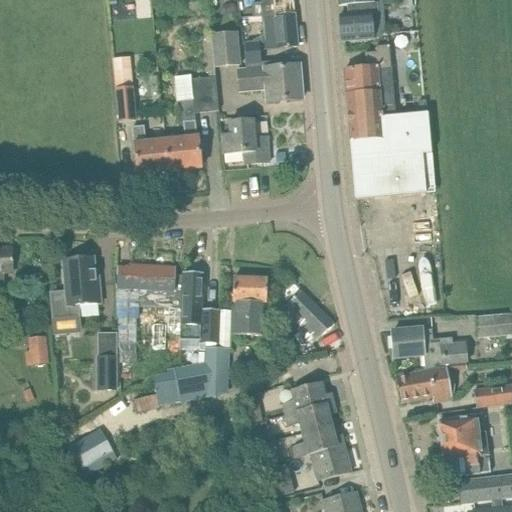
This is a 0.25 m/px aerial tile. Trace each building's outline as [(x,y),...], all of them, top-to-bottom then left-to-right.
[(253,9),(252,5),(252,0),(239,0),(241,10),(253,9)] [(252,5),(253,9),(254,18),(268,17),(295,14),(293,0),(266,0),(267,3),(252,5)] [(377,3),(347,6),(348,16),(339,17),(341,42),(373,39),(371,15),(378,14),(377,3)] [(295,14),(268,17),(272,50),(298,48),(295,14)] [(242,63),(241,43),(240,35),(212,39),(215,71),(243,69),(242,63)] [(252,44),(244,44),(246,64),(251,64),(259,63),(259,51),(258,43),(252,44)] [(365,69),(343,71),(355,200),(373,199),(425,194),(425,191),(434,191),(427,114),(395,117),(389,47),(376,47),(376,53),(364,54),(365,69)] [(116,89),(132,88),(129,60),(113,61),(116,89)] [(296,60),(276,62),(259,63),(251,64),(252,72),(241,73),(243,93),(266,91),(267,102),(302,99),(299,67),(297,67),(296,60)] [(184,138),(165,140),(168,173),(200,170),(194,113),(219,111),(216,80),(178,84),(184,138)] [(119,123),(135,122),(132,88),(116,89),(119,123)] [(224,167),(244,165),(269,163),(268,150),(256,151),(253,122),(228,124),(229,138),(221,138),(224,167)] [(168,173),(165,140),(145,143),(143,126),(132,128),(134,144),(133,144),(136,176),(168,173)] [(0,285),(5,286),(6,285),(2,284),(1,273),(13,272),(11,249),(0,249),(0,285)] [(62,261),(65,293),(51,295),(53,320),(79,318),(78,306),(100,304),(99,285),(95,285),(93,259),(62,261)] [(414,262),(420,306),(431,305),(425,261),(414,262)] [(114,319),(116,319),(114,343),(132,342),(137,291),(174,293),(175,269),(129,267),(129,270),(116,269),(114,319)] [(182,294),(180,351),(200,351),(200,344),(218,344),(219,311),(201,310),(202,274),(182,274),(182,294)] [(266,305),(266,300),(267,280),(233,279),(232,299),(231,336),(265,337),(266,305)] [(279,312),(293,326),(313,347),(334,326),(300,292),(279,312)] [(511,336),(511,315),(476,318),(478,339),(511,336)] [(424,371),(443,369),(443,365),(467,363),(466,351),(452,352),(451,340),(432,341),(431,330),(391,333),(393,358),(423,356),(424,371)] [(48,336),(28,338),(30,351),(25,352),(27,365),(50,362),(48,336)] [(228,350),(206,349),(205,378),(227,379),(228,350)] [(118,356),(97,356),(97,392),(118,392),(118,356)] [(445,369),(443,369),(415,374),(395,378),(400,405),(432,399),(433,404),(451,401),(445,369)] [(286,417),(333,405),(330,395),(323,396),(320,384),(291,392),(293,402),(282,405),(286,417)] [(511,386),(473,392),(476,409),(511,404),(511,386)] [(250,424),(255,423),(263,421),(257,395),(244,398),(250,424)] [(335,414),(333,405),(286,417),(288,427),(299,424),(302,437),(332,430),(328,416),(335,414)] [(458,420),(438,422),(443,462),(445,462),(447,478),(466,476),(490,473),(488,457),(482,458),(482,457),(477,417),(458,420)] [(255,423),(250,424),(252,436),(258,435),(255,423)] [(99,430),(68,448),(80,469),(111,450),(99,430)] [(332,430),(302,437),(304,445),(293,447),(296,459),(310,455),(311,459),(345,451),(341,436),(334,438),(332,430)] [(345,451),(311,459),(317,482),(350,474),(345,451)] [(276,498),(293,493),(286,465),(269,470),(276,498)] [(511,476),(458,483),(461,503),(511,497),(511,476)] [(324,511),(360,511),(356,493),(322,501),(324,511)]
